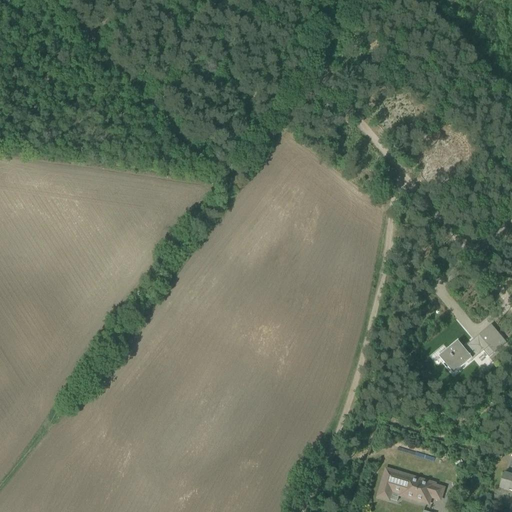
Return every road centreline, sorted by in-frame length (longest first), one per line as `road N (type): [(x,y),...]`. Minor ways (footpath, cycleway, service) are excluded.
road 1 (track): [(0,484),(239,166)]
road 2 (track): [(299,511),(358,382),(383,282),(392,166)]
road 3 (track): [(239,166),(197,154),(55,0)]
road 4 (track): [(511,301),(392,166)]
road 5 (track): [(239,166),(319,61)]
road 6 (track): [(319,61),(392,166)]
